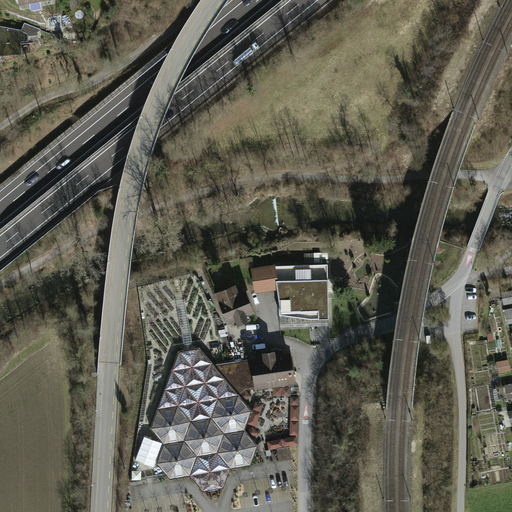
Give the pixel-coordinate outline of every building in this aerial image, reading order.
[(13,0),(16,12),(48,5),(47,1),(52,0),(13,0)] [(19,32),(0,27),(0,61),(20,59),(19,32)] [(334,255),(296,258),(299,286),(336,284),(334,255)] [(278,268),(252,270),(254,294),(280,292),(278,268)] [(511,289),(501,292),(504,306),(511,304),(511,289)] [(236,290),(214,299),(226,326),(253,314),(246,296),(240,299),(236,290)] [(141,294),(142,314),(164,313),(162,293),(141,294)] [(225,362),(240,358),(236,343),(221,347),(225,362)] [(162,445),(155,467),(168,481),(189,475),(196,483),(202,491),(224,486),(227,479),(230,469),(251,464),(257,446),(244,433),(250,411),(197,348),(175,351),(149,428),(162,445)] [(290,355),(250,361),(254,392),(295,386),(290,355)] [(498,374),(511,372),(509,360),(497,362),(498,374)]
